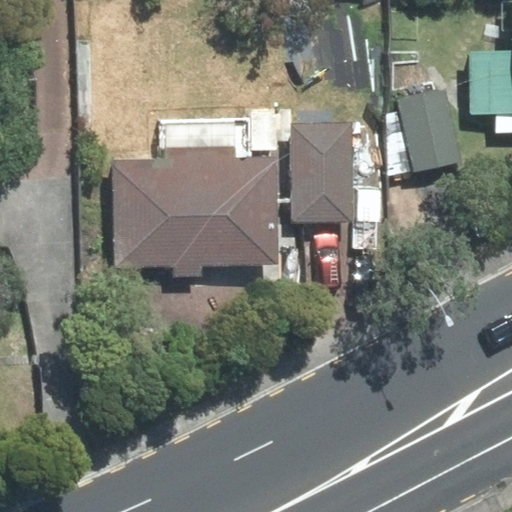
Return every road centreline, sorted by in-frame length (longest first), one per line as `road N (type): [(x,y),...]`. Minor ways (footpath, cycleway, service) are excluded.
road 1 (secondary): [(133,511),(511,314)]
road 2 (secondary): [(511,432),(357,511)]
